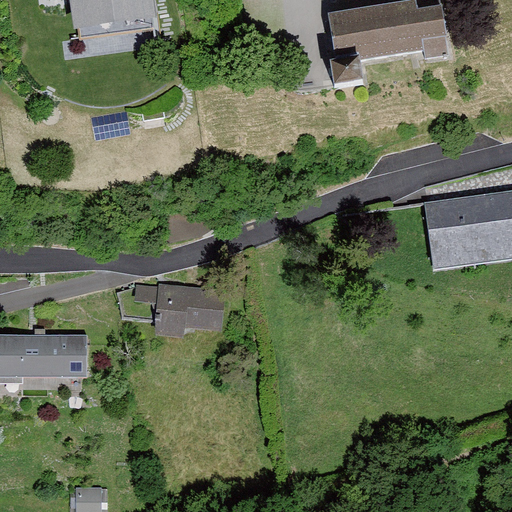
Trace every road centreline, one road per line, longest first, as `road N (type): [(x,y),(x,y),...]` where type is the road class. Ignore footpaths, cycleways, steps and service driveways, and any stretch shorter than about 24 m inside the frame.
road 1 (residential): [(0,258),(168,260),(397,184),(511,156)]
road 2 (unknown): [(115,261),(88,280),(0,295)]
